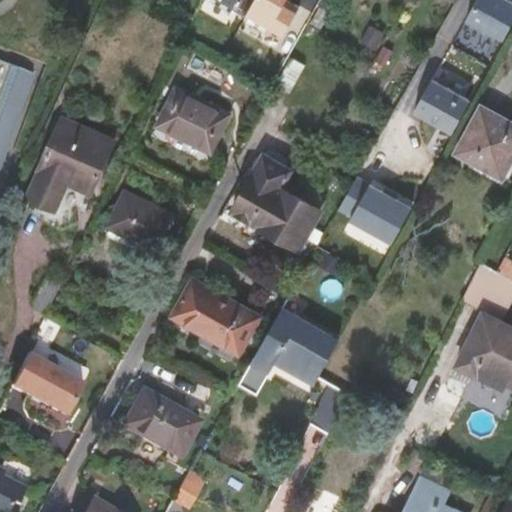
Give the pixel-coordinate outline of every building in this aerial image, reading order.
[(242,0),(203,0),(235,16),(242,0)] [(285,0),(253,0),(246,14),(284,34),(297,9),(284,2),(285,0)] [(511,24),(511,0),(477,0),(467,20),(504,40),(511,24)] [(293,56),(279,83),(292,90),(307,64),(293,56)] [(0,139),(21,83),(0,75),(0,139)] [(474,99),(437,79),(419,113),(456,133),(474,99)] [(159,123),(183,135),(202,97),(178,85),(159,123)] [(183,135),(197,142),(217,104),(202,97),(183,135)] [(217,104),(197,142),(213,150),(232,112),(217,104)] [(457,153),(475,163),(478,159),(500,117),(482,108),(457,153)] [(511,123),(500,117),(478,159),(506,175),(511,162),(511,123)] [(65,118),(28,197),(55,210),(69,183),(91,193),(116,141),(65,118)] [(276,234),(302,189),(292,183),(296,175),(264,157),(226,222),(253,237),(260,225),(276,234)] [(360,170),(352,188),(364,194),(373,176),(360,170)] [(411,205),(374,185),(356,220),(393,239),(411,205)] [(325,203),(302,189),(276,234),(260,225),(253,237),(262,242),(279,239),(299,249),(325,203)] [(129,239),(149,201),(126,190),(107,228),(129,239)] [(163,208),(149,201),(129,239),(143,246),(163,208)] [(174,213),(163,208),(143,246),(155,252),(174,213)] [(511,264),(504,260),(498,273),(511,280),(511,264)] [(482,265),(462,303),(484,314),(502,323),(511,301),(511,280),(498,273),(482,265)] [(32,309),(46,316),(60,288),(46,281),(32,309)] [(173,321),(198,335),(219,298),(193,284),(173,321)] [(219,298),(198,335),(199,336),(195,343),(233,365),(259,320),(219,298)] [(282,310),(274,324),(318,347),(325,334),(282,310)] [(511,327),(502,323),(484,314),(458,366),(479,376),(481,370),(511,384),(511,327)] [(242,380),(239,385),(258,396),(261,390),(276,364),(279,359),(305,374),(313,359),(326,366),(339,342),(327,335),(325,334),(318,347),(274,324),(242,380)] [(19,372),(51,388),(60,372),(27,354),(19,372)] [(279,359),(276,364),(302,379),(305,374),(279,359)] [(302,379),(315,386),(320,376),(326,366),(313,359),(305,374),(302,379)] [(11,387),(43,404),(51,388),(19,372),(11,387)] [(43,404),(57,412),(74,379),(60,372),(51,388),(43,404)] [(74,379),(57,412),(66,417),(83,385),(74,379)] [(351,393),(332,383),(324,398),(343,408),(351,393)] [(121,430),(138,440),(158,405),(141,396),(121,430)] [(311,423),(329,434),(343,408),(324,398),(311,423)] [(158,405),(138,440),(178,462),(196,428),(158,405)] [(190,472),(174,500),(190,508),(204,481),(190,472)] [(456,511),(443,505),(449,493),(420,479),(403,511),(456,511)] [(0,487),(0,511),(4,511),(17,486),(4,480),(0,487)] [(4,511),(7,511),(11,504),(16,506),(24,490),(17,486),(4,511)] [(86,511),(97,511),(100,508),(91,503),(86,511)] [(503,511),(511,511),(511,504),(508,503),(503,511)]
